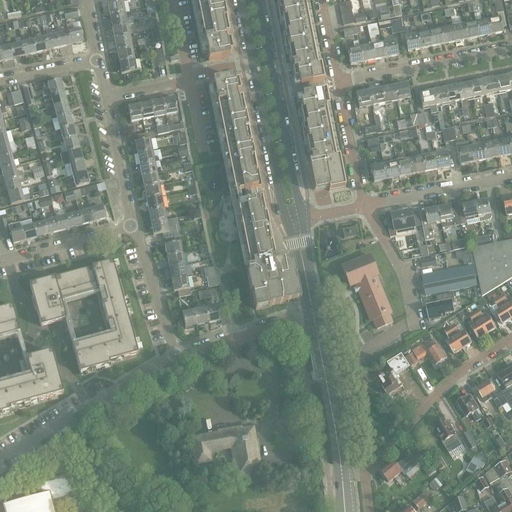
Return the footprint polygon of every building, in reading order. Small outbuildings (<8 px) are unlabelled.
[(144,0),(147,10),(154,9),(152,0),(144,0)] [(189,0),(201,57),(207,56),(209,62),(229,58),(228,53),(232,53),(230,41),(229,42),(227,35),(229,35),(227,24),(229,24),(225,4),(223,4),(221,0),(189,0)] [(307,0),(273,0),(288,72),(291,89),(324,82),(307,0)] [(500,0),(494,1),(497,14),(503,13),(500,0)] [(107,6),(110,17),(125,14),(123,2),(107,6)] [(48,5),(41,6),(43,13),(49,12),(48,5)] [(43,13),(41,6),(35,7),(36,15),(43,13)] [(399,6),(393,8),(395,18),(401,17),(401,15),(399,6)] [(20,10),(13,12),(15,19),(21,18),(20,10)] [(76,11),(64,13),(65,20),(77,18),(76,11)] [(15,19),(13,12),(7,13),(8,20),(15,19)] [(388,13),(380,15),(381,21),(389,20),(388,13)] [(125,14),(110,17),(112,29),(128,26),(133,25),(132,19),(127,20),(125,14)] [(355,16),(356,24),(366,22),(364,14),(355,16)] [(486,15),(487,21),(490,36),(502,34),(499,19),(492,20),(491,14),(486,15)] [(402,20),(396,21),(399,34),(405,32),(402,20)] [(396,21),(390,22),(391,28),(392,35),(399,34),(396,21)] [(487,21),(475,24),(478,38),(490,36),(487,21)] [(391,28),(390,22),(379,24),(380,31),(391,28)] [(475,24),(464,26),(467,41),(478,38),(475,24)] [(67,27),(68,33),(71,46),(83,43),(80,30),(73,32),(72,25),(67,27)] [(128,26),(112,29),(114,41),(130,37),(128,26)] [(464,26),(452,28),(455,43),(467,41),(464,26)] [(452,28),(440,31),(443,45),(455,43),(452,28)] [(356,29),(345,31),(343,31),(345,37),(345,38),(357,35),(356,29)] [(440,31),(428,33),(431,48),(443,45),(440,31)] [(68,33),(56,36),(60,49),(71,46),(68,33)] [(428,33),(417,35),(420,50),(431,48),(428,33)] [(420,50),(417,35),(405,38),(408,53),(420,50)] [(56,36),(45,38),(48,52),(60,49),(56,36)] [(130,37),(114,41),(117,52),(132,49),(130,37)] [(45,38),(33,41),(36,54),(48,52),(45,38)] [(33,41),(22,44),(25,57),(36,54),(33,41)] [(362,64),(359,49),(358,42),(353,44),(354,50),(347,51),(350,66),(362,64)] [(395,42),(383,44),(386,59),(398,56),(395,42)] [(22,44),(10,47),(13,60),(25,57),(22,44)] [(383,44),(371,47),(374,61),(386,59),(383,44)] [(10,47),(0,49),(0,56),(2,63),(13,60),(10,47)] [(371,47),(359,49),(362,64),(374,61),(371,47)] [(132,49),(117,52),(119,64),(134,61),(132,49)] [(163,55),(156,56),(158,68),(165,67),(163,55)] [(134,61),(119,64),(121,76),(137,73),(134,61)] [(508,76),(495,79),(498,94),(511,91),(508,76)] [(234,82),(233,78),(213,82),(214,88),(208,90),(244,271),(247,270),(249,276),(247,276),(251,294),(252,293),(256,311),(270,308),(270,307),(301,301),(297,283),(296,283),(295,278),(296,278),(293,260),(275,263),(274,260),(276,259),(267,214),(265,214),(262,200),(258,200),(256,189),(261,188),(252,139),(250,139),(248,130),(250,130),(246,110),(244,110),(242,99),(240,100),(239,93),(240,93),(238,82),(234,82)] [(495,79),(483,81),(486,97),(498,94),(495,79)] [(49,91),(41,93),(43,98),(51,96),(63,92),(60,81),(47,84),(49,91)] [(483,81),(470,84),(473,99),(486,97),(483,81)] [(407,84),(394,87),(397,102),(410,100),(407,84)] [(470,84),(457,86),(461,102),(473,99),(470,84)] [(457,86),(445,89),(448,104),(461,102),(457,86)] [(394,87),(382,90),(385,105),(397,102),(394,87)] [(23,91),(26,103),(33,101),(30,89),(23,91)] [(445,89),(432,92),(435,107),(448,104),(445,89)] [(382,90),(369,92),(372,107),(385,105),(382,90)] [(11,94),(14,106),(23,104),(20,92),(11,94)] [(51,96),(43,98),(44,103),(52,101),(54,107),(67,104),(63,92),(51,96)] [(326,92),(293,98),(305,158),(306,162),(307,165),(308,164),(314,193),(320,192),(329,190),(329,192),(331,192),(345,189),(326,92)] [(372,107),(369,92),(356,95),(359,110),(372,107)] [(435,107),(432,92),(419,94),(422,109),(435,107)] [(175,99),(163,101),(166,117),(178,114),(175,99)] [(163,101),(151,103),(154,119),(166,117),(163,101)] [(151,103),(140,106),(143,121),(154,119),(151,103)] [(67,104),(54,107),(57,119),(70,115),(67,104)] [(143,121),(140,106),(128,108),(131,124),(143,121)] [(24,107),(18,109),(20,117),(26,115),(24,107)] [(70,115),(57,119),(60,130),(73,127),(70,115)] [(410,117),(412,128),(419,126),(417,115),(410,117)] [(18,121),(21,129),(30,126),(27,119),(18,121)] [(73,127),(60,130),(63,142),(76,138),(73,127)] [(377,134),(376,127),(364,129),(366,136),(377,134)] [(453,129),(448,130),(450,142),(456,141),(453,129)] [(450,142),(448,130),(442,131),(444,143),(450,142)] [(5,133),(0,134),(0,147),(8,145),(5,133)] [(184,133),(177,135),(179,147),(187,145),(184,133)] [(137,136),(138,142),(138,143),(150,140),(149,134),(137,136)] [(76,138),(63,142),(67,153),(79,150),(76,138)] [(380,146),(378,139),(367,141),(368,148),(380,146)] [(135,143),(137,155),(153,152),(150,141),(150,140),(138,143),(138,142),(135,143)] [(508,141),(495,143),(498,158),(511,156),(508,141)] [(495,143),(482,146),(485,161),(498,158),(495,143)] [(8,145),(0,147),(0,159),(11,156),(8,145)] [(482,146),(470,148),(473,163),(485,161),(482,146)] [(186,147),(179,149),(181,158),(188,157),(186,147)] [(473,163),(470,148),(457,151),(460,166),(473,163)] [(79,150),(67,153),(60,155),(63,167),(70,165),(82,161),(79,150)] [(153,152),(137,155),(139,167),(155,163),(153,152)] [(447,153),(434,155),(437,171),(450,168),(447,153)] [(17,155),(11,156),(0,159),(0,165),(2,171),(15,168),(13,162),(19,160),(17,155)] [(434,155),(422,158),(425,173),(437,171),(434,155)] [(422,158),(409,161),(412,176),(425,173),(422,158)] [(382,160),(384,166),(387,181),(399,178),(396,163),(390,164),(388,159),(382,160)] [(64,167),(67,178),(73,176),(86,173),(82,161),(70,165),(64,167)] [(409,161),(396,163),(399,178),(412,176),(409,161)] [(155,163),(139,167),(142,178),(157,175),(155,163)] [(387,181),(384,166),(371,168),(374,183),(387,181)] [(15,168),(2,171),(5,183),(23,178),(22,172),(16,174),(15,168)] [(86,173),(73,176),(76,188),(89,185),(86,173)] [(157,175),(142,178),(144,190),(159,187),(157,175)] [(23,178),(5,183),(8,194),(21,191),(19,185),(25,183),(23,178)] [(97,186),(85,189),(87,196),(99,193),(97,186)] [(159,187),(144,190),(146,201),(162,198),(159,187)] [(21,191),(8,194),(11,206),(29,201),(28,196),(23,197),(21,191)] [(66,194),(64,195),(66,204),(75,201),(75,200),(73,192),(66,194)] [(162,198),(146,201),(148,213),(164,210),(162,198)] [(480,223),(489,221),(491,220),(492,218),(492,216),(489,201),(476,204),(479,217),(480,223)] [(89,205),(90,210),(94,223),(106,220),(102,207),(95,209),(94,203),(89,205)] [(468,226),(480,223),(479,217),(476,204),(463,206),(464,210),(458,211),(461,226),(467,225),(468,226)] [(451,207),(438,209),(441,223),(453,220),(455,227),(461,226),(458,211),(458,209),(452,211),(451,207)] [(441,223),(438,209),(426,212),(420,213),(426,242),(434,240),(431,225),(441,223)] [(90,210),(79,213),(82,226),(94,223),(90,210)] [(164,210),(148,213),(151,224),(166,221),(164,210)] [(413,212),(392,216),(394,224),(396,233),(416,229),(413,212)] [(79,213),(67,217),(71,229),(82,226),(79,213)] [(67,217),(56,220),(59,232),(71,229),(67,217)] [(56,220),(44,223),(48,236),(59,232),(56,220)] [(166,221),(151,224),(153,236),(162,235),(162,234),(169,233),(174,232),(173,226),(168,227),(166,221)] [(25,242),(21,229),(20,223),(8,227),(13,245),(25,242)] [(44,223),(33,226),(37,239),(48,236),(44,223)] [(394,224),(388,225),(390,239),(397,238),(396,233),(394,224)] [(33,226),(21,229),(25,242),(37,239),(33,226)] [(7,227),(1,229),(4,241),(11,239),(7,227)] [(342,230),(343,234),(344,240),(357,237),(355,228),(342,230)] [(162,234),(162,235),(163,240),(175,238),(174,232),(169,233),(162,234)] [(175,238),(163,240),(165,247),(176,244),(175,238)] [(511,241),(473,250),(473,251),(482,298),(511,279),(511,241)] [(176,244),(165,247),(167,258),(182,255),(180,243),(176,244)] [(469,252),(462,253),(463,260),(466,260),(467,264),(471,263),(469,252)] [(182,255),(167,258),(169,270),(185,266),(182,255)] [(355,285),(356,288),(370,322),(373,321),(377,330),(392,324),(388,315),(391,314),(376,277),(378,276),(377,273),(371,259),(370,256),(342,268),(343,271),(345,276),(344,277),(344,278),(345,277),(346,278),(345,279),(345,280),(346,279),(348,285),(349,285),(350,287),(355,285)] [(431,259),(421,261),(423,269),(433,267),(431,259)] [(41,327),(65,321),(66,320),(61,302),(104,290),(107,302),(102,304),(107,324),(113,323),(116,335),(73,347),(80,374),(110,365),(109,362),(138,354),(113,262),(29,285),(41,327)] [(185,266),(169,270),(171,281),(187,278),(185,266)] [(473,267),(422,277),(426,297),(477,287),(473,267)] [(215,273),(205,275),(207,289),(219,287),(215,273)] [(187,278),(171,281),(174,293),(177,292),(189,290),(187,278)] [(177,292),(179,299),(191,296),(189,290),(177,292)] [(214,290),(202,293),(203,300),(215,297),(214,290)] [(494,292),(489,295),(493,301),(498,298),(494,292)] [(437,304),(426,306),(429,321),(434,320),(435,321),(440,320),(440,319),(446,317),(446,315),(455,313),(453,301),(455,301),(453,294),(436,297),(437,304)] [(504,296),(499,300),(511,320),(511,319),(511,302),(509,304),(507,301),(504,296)] [(499,300),(494,303),(496,308),(499,311),(495,313),(502,325),(511,320),(499,300)] [(0,415),(11,412),(10,410),(63,395),(51,353),(26,360),(31,378),(0,386),(0,338),(20,333),(12,306),(0,309),(0,415)] [(217,307),(205,309),(209,325),(221,322),(217,307)] [(205,309),(194,311),(197,327),(209,325),(205,309)] [(197,327),(194,311),(182,314),(185,329),(197,327)] [(480,311),(475,315),(487,335),(496,329),(489,317),(485,320),(483,316),(480,311)] [(475,315),(469,318),(472,323),(476,320),(478,324),(471,329),(478,340),(487,335),(475,315)] [(456,326),(451,330),(463,350),(472,344),(465,332),(460,325),(457,328),(456,326)] [(451,330),(445,333),(448,338),(450,341),(446,344),(454,356),(463,350),(451,330)] [(435,341),(424,348),(427,353),(436,367),(447,360),(439,346),(438,347),(435,341)] [(392,371),(379,379),(385,388),(383,389),(388,397),(403,388),(396,377),(410,368),(402,355),(387,364),(392,371)] [(413,355),(407,358),(412,366),(418,363),(413,355)] [(501,394),(502,394),(508,405),(511,410),(511,377),(507,369),(502,372),(503,374),(498,377),(506,390),(501,394)] [(508,405),(502,394),(498,397),(495,392),(489,382),(476,390),(482,400),(483,400),(486,404),(491,401),(489,396),(490,395),(493,400),(492,400),(499,410),(508,405)] [(459,403),(458,404),(466,418),(472,415),(476,423),(481,420),(475,411),(477,409),(470,398),(466,401),(465,400),(463,401),(460,400),(459,403)] [(493,427),(489,420),(484,423),(488,430),(490,432),(494,429),(493,427)] [(442,423),(435,427),(440,435),(438,436),(442,443),(449,454),(452,459),(465,452),(462,446),(456,436),(448,423),(447,424),(444,426),(442,423)] [(218,436),(205,439),(193,441),(197,463),(210,461),(208,452),(235,447),(236,455),(234,455),(236,465),(239,464),(241,476),(260,473),(252,430),(242,432),(242,430),(217,434),(218,436)] [(468,433),(461,438),(469,451),(476,447),(468,433)] [(405,476),(416,467),(408,457),(397,466),(394,462),(381,473),(389,483),(402,473),(405,476)] [(495,469),(485,477),(491,486),(501,480),(511,473),(505,462),(495,469)] [(432,466),(425,471),(429,477),(436,472),(432,466)] [(53,511),(52,505),(79,498),(66,475),(65,475),(36,483),(39,498),(4,507),(5,511),(53,511)] [(476,484),(481,493),(489,489),(483,479),(476,484)] [(434,481),(429,485),(435,492),(440,488),(434,481)] [(505,505),(502,507),(504,511),(511,511),(511,498),(507,491),(500,496),(505,505)] [(410,508),(404,511),(417,511),(423,507),(431,501),(425,494),(417,500),(413,503),(417,507),(412,511),(410,508)] [(463,499),(455,502),(457,511),(465,511),(467,511),(463,499)] [(504,511),(502,507),(498,509),(493,499),(485,504),(489,511),(504,511)]
